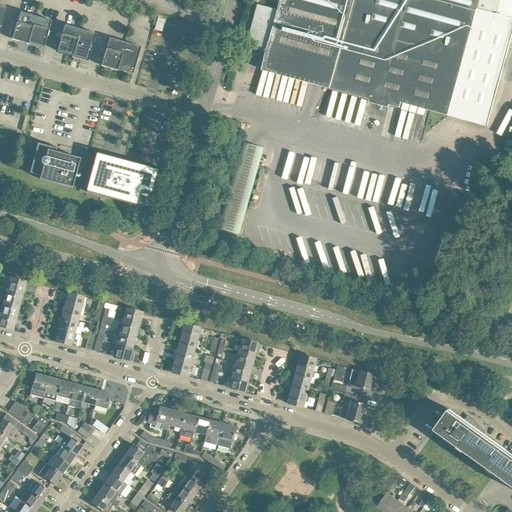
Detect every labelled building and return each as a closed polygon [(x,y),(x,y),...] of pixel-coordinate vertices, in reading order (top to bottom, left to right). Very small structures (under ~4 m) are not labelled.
[(443,0),(280,0),(278,10),(267,50),(268,50),(272,35),(282,37),(276,56),(334,72),(332,80),(333,80),(330,89),(370,100),(369,102),(388,108),(389,105),(400,108),(401,103),(402,103),(398,115),(409,118),(412,106),(448,115),(477,9),(443,0)] [(443,0),(477,9),(479,0),(443,0)] [(511,18),(511,0),(479,0),(477,9),(511,18)] [(267,50),(278,10),(258,5),(247,44),(267,50)] [(511,35),(511,18),(477,9),(448,115),(487,126),(511,35)] [(51,21),(36,16),(20,12),(17,22),(12,40),(28,44),(28,43),(43,47),(51,21)] [(72,56),(80,29),(65,25),(60,41),(57,51),(72,56)] [(96,34),(80,29),(72,56),(72,57),(88,62),(96,34)] [(117,69),(125,42),(109,38),(106,48),(101,66),(117,71),(117,69)] [(140,47),(125,42),(117,69),(132,74),(140,47)] [(40,176),(39,179),(71,188),(79,159),(55,152),(56,149),(54,148),(53,152),(48,151),(49,147),(37,144),(29,173),(40,176)] [(111,156),(95,152),(84,191),(148,208),(158,169),(126,160),(125,163),(110,159),(111,156)] [(24,287),(26,282),(10,277),(7,289),(23,294),(23,293),(24,294),(26,293),(27,289),(26,287),(24,287)] [(21,299),(23,294),(7,289),(4,302),(19,306),(21,306),(23,305),(24,301),(22,299),(21,299)] [(81,309),(84,297),(68,293),(65,305),(81,309)] [(100,315),(102,308),(103,306),(104,306),(105,303),(100,301),(96,314),(100,315)] [(18,311),(19,306),(4,302),(0,314),(16,318),(16,317),(19,317),(21,312),(18,311)] [(77,321),(81,309),(65,305),(62,317),(77,321)] [(138,325),(142,313),(126,308),(123,321),(138,325)] [(0,326),(13,330),(16,318),(0,314),(0,315),(0,326)] [(74,333),(77,321),(62,317),(62,318),(60,318),(59,322),(60,323),(59,329),(74,333)] [(137,329),(138,325),(123,321),(122,325),(119,324),(117,332),(120,333),(135,337),(135,336),(139,336),(139,330),(137,329)] [(196,340),(200,328),(184,324),(181,336),(196,340)] [(78,334),(74,333),(59,329),(58,329),(57,329),(55,330),(54,334),(55,336),(57,336),(55,341),(75,347),(78,334)] [(132,349),(135,337),(120,333),(116,345),(132,349)] [(193,352),(196,340),(181,336),(178,348),(193,352)] [(91,350),(94,339),(88,337),(85,348),(91,350)] [(100,352),(103,341),(97,339),(94,351),(100,352)] [(254,356),(258,344),(242,339),(239,351),(254,356)] [(131,353),(132,349),(116,345),(113,357),(129,361),(130,361),(132,360),(133,356),(132,354),(131,353)] [(190,365),(193,352),(178,348),(174,360),(190,365)] [(253,361),(254,356),(239,351),(235,364),(251,368),(251,367),(253,367),(255,362),(253,361)] [(312,371),(316,359),(300,355),(300,356),(298,356),(296,361),(298,362),(297,367),(312,371)] [(187,377),(190,365),(174,360),(171,372),(187,377)] [(250,373),(251,368),(235,364),(232,376),(248,380),(248,379),(250,379),(251,374),(250,373)] [(309,383),(312,371),(297,367),(293,379),(309,383)] [(207,381),(210,370),(204,368),(201,380),(207,381)] [(373,375),(353,369),(349,385),(369,391),(373,375)] [(216,384),(219,372),(213,371),(210,382),(216,384)] [(44,392),(48,377),(36,373),(30,394),(43,398),(44,392)] [(246,385),(248,380),(232,376),(229,388),(244,392),(245,391),(247,391),(248,387),(246,385)] [(57,395),(61,380),(48,377),(44,392),(43,398),(55,401),(57,395)] [(306,396),(309,383),(293,379),(290,391),(306,396)] [(69,399),(73,384),(61,380),(57,395),(69,399)] [(332,383),(330,390),(344,394),(346,387),(332,383)] [(82,402),(86,387),(73,384),(69,399),(82,402)] [(94,405),(98,390),(86,387),(82,402),(94,405)] [(111,394),(98,390),(94,405),(107,409),(111,394)] [(303,408),(306,396),(290,391),(287,404),(303,408)] [(351,395),(349,401),(356,402),(360,404),(362,398),(351,395)] [(320,413),(324,401),(318,399),(315,411),(320,413)] [(327,401),(324,413),(332,415),(335,403),(327,401)] [(360,404),(356,402),(349,401),(347,408),(341,406),(338,417),(360,423),(365,405),(360,404)] [(15,402),(8,412),(27,425),(32,418),(33,417),(34,416),(15,402)] [(40,407),(34,416),(33,417),(32,418),(36,420),(40,416),(44,410),(40,407)] [(167,431),(168,425),(172,410),(160,407),(158,413),(150,411),(147,422),(150,423),(149,427),(154,428),(156,422),(162,423),(160,429),(167,431)] [(181,429),(185,413),(172,410),(168,425),(181,429)] [(435,430),(460,448),(511,484),(511,457),(472,428),(475,424),(466,418),(463,422),(449,412),(435,430)] [(63,423),(65,416),(57,413),(55,420),(63,423)] [(192,439),(193,432),(198,417),(185,413),(181,429),(179,435),(192,439)] [(28,429),(6,414),(0,423),(0,426),(13,435),(17,429),(24,434),(34,441),(37,436),(28,429)] [(206,435),(210,420),(198,417),(193,432),(206,435)] [(96,420),(92,425),(98,429),(102,424),(96,420)] [(217,446),(223,423),(210,420),(206,435),(204,442),(217,446)] [(45,426),(38,421),(32,429),(39,434),(45,426)] [(94,429),(86,423),(84,422),(81,427),(91,434),(94,429)] [(235,427),(223,423),(217,446),(230,449),(235,427)] [(69,437),(72,432),(63,425),(58,424),(55,428),(69,437)] [(13,435),(0,426),(0,442),(2,444),(7,437),(10,439),(13,435)] [(91,434),(81,427),(77,432),(87,439),(91,434)] [(144,430),(140,436),(149,443),(163,446),(164,440),(153,437),(144,430)] [(49,437),(44,433),(37,442),(43,446),(48,439),(49,437)] [(84,446),(82,445),(72,438),(68,443),(62,439),(59,444),(75,455),(78,451),(80,452),(82,452),(84,448),(84,446)] [(154,447),(148,446),(140,440),(136,446),(133,444),(126,454),(141,465),(154,447)] [(43,446),(37,442),(34,446),(40,450),(43,446)] [(68,465),(75,455),(59,444),(52,453),(58,457),(68,465)] [(173,452),(161,449),(159,455),(171,458),(173,452)] [(206,460),(209,455),(205,451),(201,457),(206,460)] [(185,463),(187,457),(176,453),(174,459),(185,463)] [(141,465),(126,454),(119,464),(134,475),(141,465)] [(219,462),(209,455),(206,460),(215,467),(219,462)] [(61,475),(68,465),(58,457),(51,467),(61,475)] [(24,460),(21,465),(30,472),(33,467),(24,460)] [(61,475),(51,467),(46,464),(39,474),(54,485),(61,475)] [(134,475),(119,464),(112,474),(127,485),(130,487),(133,481),(131,480),(134,475)] [(30,472),(21,465),(17,470),(27,477),(30,472)] [(188,469),(184,474),(186,475),(201,486),(210,474),(204,470),(202,472),(197,468),(193,474),(188,469)] [(127,485),(112,474),(105,483),(118,493),(120,495),(127,485)] [(194,496),(201,486),(186,475),(179,485),(194,496)] [(9,480),(4,488),(11,492),(16,485),(9,480)] [(50,491),(42,485),(34,480),(27,490),(43,501),(50,491)] [(118,493),(105,483),(98,493),(113,504),(116,507),(119,503),(114,499),(118,493)] [(145,495),(151,487),(145,483),(139,490),(145,495)] [(408,497),(416,486),(411,483),(403,493),(408,497)] [(127,485),(120,495),(125,498),(132,488),(130,487),(127,485)] [(187,506),(194,496),(179,485),(172,495),(187,506)] [(0,499),(4,502),(11,492),(4,488),(0,493),(0,499)] [(36,511),(43,501),(27,490),(20,500),(36,511)] [(137,506),(144,497),(138,492),(131,502),(137,506)] [(107,511),(113,504),(98,493),(90,503),(103,511),(107,511)] [(147,498),(156,505),(160,500),(150,493),(147,498)] [(382,511),(388,511),(397,500),(387,493),(376,507),(382,511)] [(182,511),(187,506),(172,495),(170,494),(167,498),(173,502),(169,508),(175,511),(182,511)] [(423,508),(429,499),(425,496),(419,505),(423,508)] [(17,511),(34,511),(36,511),(20,500),(13,509),(17,511)] [(145,500),(141,505),(147,509),(151,504),(145,500)] [(404,511),(408,508),(397,500),(388,511),(404,511)]
